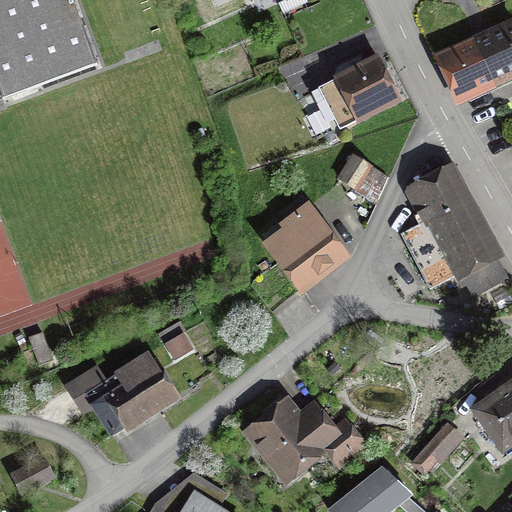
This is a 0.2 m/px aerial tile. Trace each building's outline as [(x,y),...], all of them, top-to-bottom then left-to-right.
[(69,0),(0,0),(0,96),(2,101),(94,67),(69,0)] [(454,101),(492,84),(511,74),(511,27),(437,62),(454,101)] [(379,75),(373,63),(317,91),(338,131),(393,103),(387,91),(390,89),(382,73),(379,75)] [(339,180),(374,202),(389,179),(354,157),(339,180)] [(472,298),(505,281),(446,169),(404,191),(423,226),(402,237),(429,290),(459,274),(472,298)] [(301,290),(343,258),(307,209),(285,226),(288,229),(265,247),(302,295),(304,294),(301,290)] [(83,396),(110,437),(171,398),(145,357),(101,384),(93,372),(68,387),(76,400),(83,396)] [(511,443),(511,384),(474,412),(501,451),(511,443)] [(337,441),(311,408),(297,419),(285,405),(248,434),(279,474),(293,464),(302,465),(320,450),(323,453),(342,438),(355,453),(362,448),(349,432),(337,441)] [(437,462),(459,440),(446,426),(410,462),(422,475),(436,461),(437,462)] [(40,461),(12,476),(22,494),(50,480),(40,461)] [(332,511),(400,511),(415,501),(384,471),(332,511)] [(218,511),(193,496),(182,511),(218,511)]
